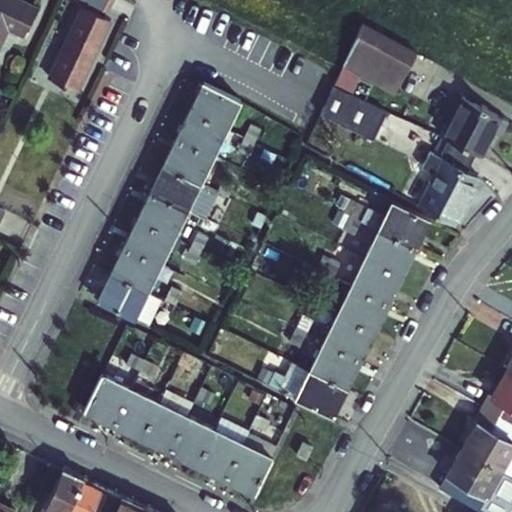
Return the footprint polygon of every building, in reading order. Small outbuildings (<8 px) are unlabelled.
[(0,0),(0,29),(1,28),(18,36),(32,7),(15,0),(0,0)] [(107,18),(77,4),(45,74),(74,88),(107,18)] [(364,21),(343,64),(394,92),(417,51),(364,21)] [(198,81),(159,164),(195,182),(235,99),(220,91),(198,81)] [(385,111),(332,85),(319,113),(372,139),(385,111)] [(441,131),(475,151),(479,153),(491,130),(498,133),(506,118),(461,93),(441,131)] [(242,130),(234,146),(246,152),(254,135),(242,130)] [(448,137),(475,151),(441,131),(440,132),(448,137)] [(429,179),(416,205),(450,222),(475,176),(465,169),(475,151),(448,137),(437,155),(427,149),(418,164),(429,169),(425,177),(429,179)] [(154,173),(145,191),(182,209),(200,218),(213,190),(195,182),(159,164),(154,173)] [(216,183),(213,190),(225,196),(228,189),(216,183)] [(162,253),(182,209),(145,191),(104,276),(142,294),(162,253)] [(425,217),(389,199),(382,214),(374,230),(308,371),(290,363),(277,390),(333,416),(425,217)] [(374,230),(382,214),(349,199),(337,222),(349,229),(353,221),(374,230)] [(190,237),(181,254),(194,260),(202,243),(190,237)] [(308,282),(322,289),(331,270),(317,264),(308,282)] [(92,300),(143,324),(155,300),(142,294),(104,276),(92,300)] [(162,294),(158,302),(171,308),(174,300),(162,294)] [(304,326),(289,319),(281,336),(296,343),(304,326)] [(148,361),(127,350),(122,362),(143,372),(148,361)] [(511,369),(507,366),(485,406),(511,420),(511,369)] [(153,401),(96,374),(79,410),(251,493),(269,456),(239,442),(211,429),(181,415),(153,401)] [(190,396),(199,400),(203,391),(195,388),(190,396)] [(187,403),(159,389),(153,401),(181,415),(187,403)] [(505,468),(511,455),(511,420),(485,406),(464,446),(505,468)] [(262,419),(252,414),(247,424),(256,428),(262,419)] [(245,429),(217,416),(211,429),(239,442),(244,432),(245,429)] [(273,446),(244,432),(239,442),(269,456),(273,446)] [(314,446),(302,441),(296,454),(308,459),(314,446)] [(511,473),(505,468),(464,446),(439,486),(479,508),(487,511),(508,511),(511,506),(511,473)] [(44,460),(40,458),(30,481),(34,483),(44,461),(44,460)] [(44,460),(44,461),(34,483),(46,489),(34,511),(60,511),(78,474),(57,464),(56,466),(44,460)] [(84,511),(98,483),(85,477),(78,474),(60,511),(84,511)] [(108,511),(117,493),(98,483),(84,511),(108,511)] [(135,511),(139,503),(117,493),(108,511),(135,511)] [(0,511),(6,511),(10,503),(0,497),(0,511)] [(158,511),(139,503),(135,511),(158,511)]
